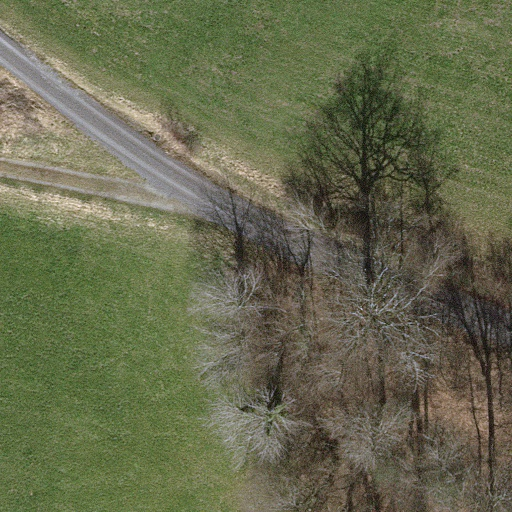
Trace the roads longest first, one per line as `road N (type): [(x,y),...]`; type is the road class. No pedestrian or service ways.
road 1 (track): [(511,309),(216,214),(0,65)]
road 2 (track): [(180,189),(131,197),(0,173)]
